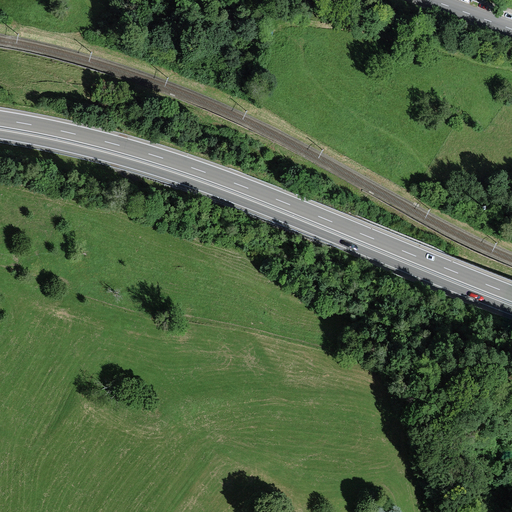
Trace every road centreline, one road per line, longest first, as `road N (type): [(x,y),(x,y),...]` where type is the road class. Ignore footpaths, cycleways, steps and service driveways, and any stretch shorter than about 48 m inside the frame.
road 1 (trunk): [(511,294),(198,169),(0,119)]
road 2 (trunk): [(0,134),(198,185),(511,309)]
